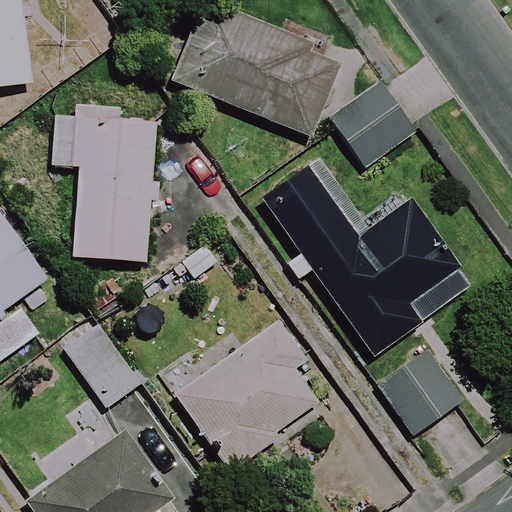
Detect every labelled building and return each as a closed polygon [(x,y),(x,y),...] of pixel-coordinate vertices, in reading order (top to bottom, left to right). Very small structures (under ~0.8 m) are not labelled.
[(0,0),(0,89),(26,86),(14,0),(0,0)] [(336,64),(215,15),(205,40),(186,32),(166,82),(305,139),(336,64)] [(406,135),(372,89),(327,123),(361,169),(406,135)] [(139,265),(150,133),(53,126),(50,167),(76,170),(69,260),(139,265)] [(360,238),(314,172),(264,206),(369,358),(466,291),(407,205),(360,238)] [(0,365),(40,336),(15,302),(43,282),(0,224),(0,365)] [(145,379),(105,325),(65,355),(105,408),(145,379)] [(173,400),(237,478),(280,443),(273,435),(310,405),(252,334),(173,400)] [(460,401),(422,344),(368,381),(407,437),(460,401)] [(24,505),(28,511),(168,511),(118,439),(24,505)]
